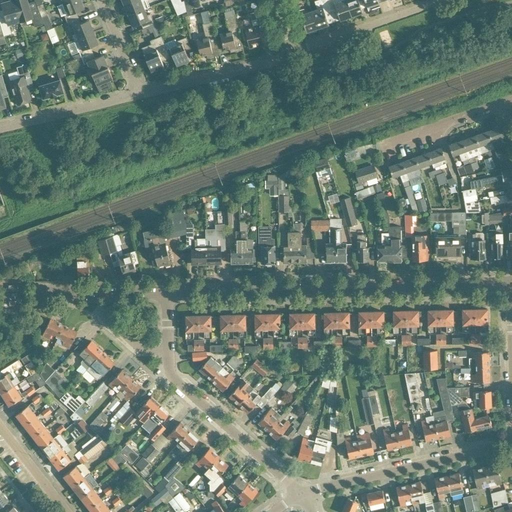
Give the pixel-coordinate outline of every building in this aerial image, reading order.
[(0,22),(3,31),(4,35),(11,33),(8,24),(20,21),(13,0),(8,0),(1,2),(4,10),(0,10),(0,22)] [(27,0),(13,0),(20,21),(32,17),(34,27),(44,24),(42,17),(38,7),(30,9),(27,0)] [(80,0),(71,0),(60,4),(57,6),(61,16),(64,15),(67,22),(79,17),(76,12),(84,9),(80,0)] [(150,7),(146,0),(136,0),(124,5),(128,16),(148,8),(150,7)] [(315,10),(311,11),(317,28),(329,24),(325,13),(330,11),(326,0),(318,0),(314,1),(317,9),(315,10)] [(326,0),(330,11),(336,9),(340,20),(352,16),(345,0),(326,0)] [(345,0),(352,16),(363,13),(359,1),(361,0),(345,0)] [(364,0),(368,10),(380,6),(377,0),(364,0)] [(37,6),(38,7),(42,17),(47,15),(43,3),(37,6)] [(148,8),(128,16),(133,26),(141,23),(143,29),(148,27),(154,24),(150,14),(147,15),(145,9),(148,8)] [(298,10),(300,15),(306,32),(317,28),(311,11),(305,13),(304,8),(298,10)] [(220,35),(221,40),(224,50),(230,49),(230,52),(243,49),(233,9),(224,12),(226,19),(229,33),(220,35)] [(245,29),(247,38),(250,48),(263,44),(260,30),(267,28),(263,13),(256,15),(258,20),(252,22),(253,27),(245,29)] [(196,40),(200,56),(206,54),(207,58),(220,55),(211,21),(210,22),(209,16),(202,18),(203,23),(202,24),(206,38),(196,40)] [(79,17),(67,22),(70,29),(73,28),(76,33),(72,35),(74,40),(94,32),(89,20),(81,23),(79,17)] [(167,50),(164,43),(156,23),(154,24),(148,27),(151,33),(153,32),(156,38),(150,41),(151,44),(141,48),(151,72),(164,67),(162,61),(170,58),(167,50)] [(51,41),(58,38),(54,27),(53,28),(47,30),(51,41)] [(99,44),(94,32),(74,40),(76,44),(74,44),(77,51),(79,50),(80,53),(74,56),(76,59),(81,57),(93,53),(91,47),(99,44)] [(41,35),(43,41),(49,39),(47,33),(41,35)] [(185,51),(191,49),(186,37),(176,41),(175,39),(164,43),(167,50),(170,49),(176,66),(189,60),(185,51)] [(16,50),(15,50),(18,57),(21,56),(24,55),(22,48),(16,50)] [(86,70),(88,75),(108,67),(103,55),(95,58),(93,53),(81,57),(84,64),(88,63),(90,69),(86,70)] [(34,88),(27,64),(17,67),(20,78),(10,81),(12,87),(10,88),(13,96),(14,95),(17,104),(31,100),(28,90),(34,88)] [(62,67),(56,68),(59,78),(65,76),(62,67)] [(108,67),(88,75),(90,79),(94,78),(100,92),(113,87),(110,80),(113,79),(108,67)] [(0,108),(5,106),(2,95),(6,94),(7,96),(8,96),(2,74),(0,75),(0,108)] [(72,76),(66,78),(71,90),(77,87),(72,76)] [(60,80),(40,86),(43,98),(51,96),(51,97),(57,95),(56,94),(64,92),(60,80)] [(501,126),(488,131),(494,149),(498,158),(504,156),(498,139),(505,137),(501,126)] [(494,149),(488,131),(475,136),(481,154),(494,149)] [(475,136),(462,140),(468,158),(474,156),(481,154),(475,136)] [(474,172),(473,169),(468,158),(462,140),(449,145),(453,155),(459,153),(461,161),(462,161),(464,166),(463,166),(463,167),(457,169),(459,175),(474,172)] [(441,148),(428,152),(433,167),(446,162),(441,148)] [(428,152),(415,157),(419,167),(431,163),(433,167),(428,152)] [(474,156),(468,158),(473,169),(479,167),(474,156)] [(313,161),(317,172),(330,168),(326,157),(313,161)] [(419,167),(415,157),(402,162),(406,172),(408,179),(414,177),(421,175),(419,167)] [(491,157),(484,160),(487,170),(495,167),(491,157)] [(412,191),(410,185),(408,179),(406,172),(402,162),(389,166),(392,177),(399,174),(413,212),(417,210),(413,196),(412,193),(412,191)] [(359,182),(362,181),(376,177),(373,165),(356,170),(359,182)] [(441,168),(434,170),(436,176),(439,185),(447,183),(444,172),(442,173),(441,168)] [(503,182),(511,180),(511,169),(501,171),(502,175),(478,180),(470,181),(471,189),(474,189),(482,187),(484,185),(494,184),(503,182)] [(434,170),(428,172),(430,178),(436,176),(434,170)] [(278,176),(278,180),(278,195),(279,212),(285,212),(285,216),(292,216),(291,211),(289,196),(288,189),(285,189),(285,173),(278,176)] [(268,180),(265,180),(265,188),(269,188),(269,196),(278,195),(278,180),(278,176),(278,175),(268,175),(268,180)] [(490,192),(488,192),(489,197),(490,197),(511,192),(511,180),(503,182),(504,189),(493,191),(490,192)] [(359,190),(357,192),(355,192),(358,199),(369,195),(367,188),(359,190)] [(471,189),(461,191),(463,202),(464,202),(476,200),(474,189),(471,189)] [(383,191),(375,193),(377,199),(384,196),(383,191)] [(511,192),(490,197),(491,203),(494,203),(495,204),(508,202),(508,205),(511,204),(511,192)] [(350,197),(339,200),(347,227),(357,224),(350,197)] [(426,210),(423,198),(416,200),(419,212),(426,210)] [(464,202),(466,212),(471,212),(475,212),(479,212),(481,212),(478,199),(476,200),(464,202)] [(185,208),(162,217),(167,233),(186,229),(186,224),(185,208)] [(224,224),(225,224),(232,224),(232,210),(223,211),(224,224)] [(466,230),(465,217),(465,212),(458,212),(458,219),(452,219),(452,227),(458,227),(459,234),(466,234),(466,230)] [(479,212),(480,224),(488,223),(487,212),(479,212)] [(488,212),(487,212),(488,223),(502,223),(502,212),(488,214),(488,212)] [(416,214),(406,214),(406,236),(413,236),(414,260),(427,259),(426,248),(428,248),(427,238),(427,235),(413,236),(413,226),(416,226),(416,214)] [(341,219),(330,220),(330,221),(330,228),(335,228),(336,228),(336,245),(336,262),(346,261),(346,243),(342,243),(342,228),(341,219)] [(330,220),(322,220),(323,231),(330,230),(330,243),(326,243),(326,262),(336,262),(336,245),(336,228),(335,228),(330,228),(330,221),(330,220)] [(247,221),(240,221),(240,227),(240,231),(242,250),(242,263),(253,263),(253,262),(255,262),(255,249),(253,249),(252,239),(248,239),(246,239),(246,231),(247,231),(247,221)] [(193,224),(186,224),(186,229),(187,247),(192,247),(192,263),(197,263),(197,264),(206,264),(205,245),(198,245),(198,239),(193,239),(193,224)] [(205,229),(205,245),(206,264),(215,264),(215,262),(220,262),(220,251),(226,250),(224,224),(215,224),(215,229),(205,229)] [(295,224),(292,224),(294,231),(294,262),(306,262),(306,246),(300,246),(300,231),(300,224),(295,224)] [(400,226),(388,227),(388,233),(389,245),(389,260),(401,260),(400,226)] [(262,263),(274,263),(274,239),(271,239),(271,227),(259,227),(259,249),(262,249),(262,263)] [(491,242),(491,248),(492,258),(503,257),(502,229),(495,230),(496,242),(491,242)] [(231,250),(231,263),(242,263),(242,250),(240,231),(235,231),(235,239),(234,239),(235,250),(231,250)] [(288,246),(284,246),(284,262),(294,262),(294,231),(288,231),(288,246)] [(165,266),(171,265),(163,232),(156,233),(157,236),(144,239),(146,249),(153,247),(156,259),(153,259),(155,266),(157,265),(158,266),(164,265),(165,266)] [(469,234),(469,237),(469,238),(470,247),(471,247),(471,258),(484,258),(484,234),(482,232),(475,233),(475,234),(469,234)] [(382,245),(377,245),(377,261),(389,260),(389,245),(388,233),(382,233),(382,245)] [(366,235),(357,235),(358,261),(369,261),(368,247),(366,247),(366,235)] [(112,236),(105,239),(109,253),(116,251),(117,256),(123,275),(136,271),(134,264),(138,262),(135,251),(130,252),(123,254),(120,244),(115,246),(112,236)] [(459,237),(437,238),(437,255),(460,255),(459,237)] [(109,253),(105,239),(97,241),(102,256),(109,253)] [(77,267),(70,267),(71,277),(78,277),(78,280),(89,280),(89,270),(88,261),(89,261),(88,252),(77,253),(77,261),(77,267)] [(415,325),(406,325),(406,336),(489,334),(489,322),(490,322),(489,308),(458,309),(458,310),(415,310),(415,325)] [(316,313),(302,313),(302,338),(310,338),(310,334),(331,333),(331,337),(340,337),(340,333),(361,333),(361,337),(369,337),(369,311),(355,312),(355,311),(316,312),(316,313)] [(215,314),(184,314),(185,328),(186,328),(186,340),(269,339),(269,328),(259,328),(259,314),(216,315),(215,314)] [(42,335),(48,338),(50,338),(52,334),(58,337),(64,325),(50,319),(42,335)] [(64,325),(58,337),(64,340),(62,344),(69,348),(77,332),(64,325)] [(91,341),(84,348),(79,354),(84,358),(81,362),(81,364),(87,369),(91,364),(103,352),(91,341)] [(437,369),(436,350),(423,351),(424,369),(437,369)] [(103,352),(91,364),(103,375),(115,362),(103,352)] [(207,352),(193,353),(193,361),(207,360),(207,352)] [(469,358),(469,367),(475,367),(489,366),(489,352),(471,352),(471,358),(469,358)] [(28,356),(27,355),(21,359),(24,364),(29,361),(29,362),(31,361),(28,356)] [(40,367),(43,361),(44,358),(38,355),(34,365),(40,367)] [(241,362),(234,355),(226,363),(234,370),(241,362)] [(211,357),(206,362),(199,369),(211,380),(223,367),(211,357)] [(0,391),(1,394),(14,385),(20,382),(16,376),(14,378),(10,373),(22,365),(19,359),(4,369),(7,373),(0,377),(0,391)] [(257,359),(251,366),(263,376),(269,369),(257,359)] [(31,361),(29,362),(24,365),(30,375),(37,370),(31,361)] [(45,362),(39,373),(45,382),(55,371),(46,362),(45,362)] [(490,381),(489,366),(475,367),(476,374),(471,374),(471,382),(490,381)] [(223,367),(211,380),(223,391),(234,378),(223,367)] [(131,378),(122,369),(109,384),(113,388),(116,384),(121,389),(131,378)] [(37,370),(30,375),(26,377),(30,383),(33,380),(35,381),(40,387),(46,383),(45,382),(39,373),(38,371),(38,370),(37,370)] [(64,379),(55,371),(45,382),(46,383),(60,399),(64,394),(57,387),(64,379)] [(416,381),(415,373),(404,374),(406,383),(410,402),(420,400),(416,381)] [(321,385),(329,387),(331,377),(324,375),(321,385)] [(141,386),(131,378),(121,389),(116,394),(122,399),(123,397),(128,401),(141,386)] [(296,386),(289,379),(280,389),(289,395),(296,386)] [(253,388),(243,380),(229,396),(238,405),(253,388)] [(86,402),(90,406),(108,386),(103,382),(86,402)] [(271,387),(263,396),(268,401),(280,387),(275,383),(271,387)] [(14,385),(1,394),(9,405),(27,394),(29,396),(35,390),(36,389),(33,386),(32,386),(21,393),(18,390),(17,390),(14,385)] [(439,389),(440,394),(443,411),(451,409),(450,406),(446,387),(439,389)] [(447,387),(446,387),(450,406),(459,404),(465,432),(476,429),(473,419),(474,419),(471,408),(459,397),(447,387)] [(458,387),(447,387),(459,397),(469,397),(469,387),(458,387)] [(253,388),(238,405),(248,413),(261,398),(257,394),(258,393),(253,388)] [(367,425),(374,424),(366,389),(361,390),(363,398),(361,399),(367,425)] [(473,392),(474,398),(473,398),(473,400),(471,400),(471,406),(473,406),(473,408),(484,407),(489,407),(491,407),(490,391),(473,392)] [(79,395),(75,399),(67,392),(64,394),(60,399),(73,411),(74,412),(81,405),(84,402),(85,402),(79,395)] [(42,399),(38,394),(32,399),(35,404),(42,399)] [(44,406),(46,408),(54,403),(55,402),(49,394),(43,399),(47,403),(44,406)] [(128,410),(120,419),(127,426),(136,415),(144,422),(150,415),(160,404),(151,396),(144,403),(138,410),(136,412),(130,407),(128,410)] [(379,413),(375,396),(368,397),(372,414),(379,413)] [(405,422),(413,420),(410,405),(409,406),(408,401),(403,402),(405,407),(406,406),(406,410),(406,412),(403,412),(405,422)] [(54,403),(46,408),(41,412),(45,417),(57,407),(54,403)] [(34,411),(29,404),(16,415),(24,426),(36,416),(33,412),(34,411)] [(144,422),(141,425),(150,433),(148,435),(154,441),(161,433),(165,428),(160,423),(163,420),(170,413),(160,404),(150,415),(144,422)] [(120,419),(128,410),(123,406),(115,415),(120,419)] [(285,411),(267,431),(277,439),(291,424),(286,420),(283,424),(280,422),(293,408),(290,406),(286,411),(285,411)] [(272,407),(265,415),(258,422),(267,431),(285,411),(281,416),(276,411),(272,407)] [(474,419),(473,419),(476,429),(491,426),(489,415),(489,407),(484,407),(484,416),(474,419)] [(74,412),(73,411),(69,415),(75,424),(74,425),(81,434),(90,427),(82,418),(82,419),(80,417),(74,412)] [(102,411),(89,426),(90,427),(91,428),(96,432),(97,434),(101,430),(103,428),(99,425),(100,424),(108,416),(102,411)] [(433,415),(438,438),(450,435),(446,415),(445,416),(443,411),(432,413),(433,415)] [(297,432),(303,435),(311,418),(306,415),(297,432)] [(421,421),(423,431),(426,441),(438,438),(433,415),(425,417),(426,420),(421,421)] [(36,416),(24,426),(33,437),(45,427),(36,416)] [(294,420),(292,422),(294,424),(286,433),(290,437),(297,430),(295,429),(299,424),(294,420)] [(180,422),(173,429),(167,436),(171,440),(174,437),(179,442),(189,430),(180,422)] [(59,434),(65,429),(62,424),(55,430),(59,434)] [(403,431),(396,432),(400,447),(412,444),(407,424),(402,426),(403,431)] [(45,427),(33,437),(42,447),(54,438),(45,427)] [(383,430),(385,440),(387,450),(400,447),(396,432),(389,434),(388,429),(383,430)] [(189,430),(179,442),(176,445),(179,448),(176,451),(183,457),(199,439),(189,430)] [(369,433),(357,435),(361,455),(374,453),(369,433)] [(54,438),(42,447),(50,458),(62,449),(67,445),(59,434),(54,438)] [(78,452),(75,454),(78,459),(91,449),(103,439),(97,434),(82,446),(83,448),(78,452)] [(344,438),(347,449),(349,458),(361,455),(357,435),(356,436),(358,441),(351,442),(350,437),(344,438)] [(316,437),(315,442),(314,446),(313,446),(310,461),(322,464),(325,451),(329,452),(331,441),(316,437)] [(303,438),(300,448),(297,458),(310,461),(313,446),(314,446),(315,442),(308,440),(308,439),(303,438)] [(91,449),(78,459),(82,464),(107,444),(103,439),(91,449)] [(127,444),(119,452),(132,464),(139,455),(127,444)] [(135,465),(137,466),(135,468),(146,479),(151,474),(144,467),(159,451),(151,444),(142,454),(143,455),(135,465)] [(62,449),(50,458),(59,469),(66,463),(72,459),(71,458),(67,453),(71,450),(67,445),(62,449)] [(209,448),(203,456),(196,463),(201,467),(203,464),(208,468),(219,457),(209,448)] [(119,467),(123,464),(126,460),(117,452),(111,457),(119,467)] [(208,468),(205,472),(214,481),(208,487),(213,491),(219,485),(214,480),(228,465),(219,457),(208,468)] [(187,464),(190,467),(195,462),(192,459),(187,464)] [(168,481),(173,477),(184,465),(178,460),(163,477),(168,481)] [(497,464),(485,467),(489,486),(502,483),(497,464)] [(77,465),(71,470),(63,476),(72,487),(84,477),(80,473),(82,472),(77,465)] [(472,470),(475,479),(477,489),(489,486),(485,467),(472,470)] [(459,473),(446,476),(450,491),(451,495),(463,492),(459,473)] [(84,477),(72,487),(81,498),(93,488),(98,484),(89,474),(84,477)] [(200,476),(198,474),(189,484),(191,487),(200,476)] [(227,488),(221,483),(214,490),(219,497),(225,489),(235,498),(238,495),(248,483),(238,475),(227,488)] [(434,478),(436,488),(439,498),(444,496),(443,492),(450,491),(446,476),(434,478)] [(168,481),(164,486),(165,487),(166,487),(170,494),(173,497),(180,492),(182,490),(190,500),(194,496),(190,490),(189,489),(184,486),(173,477),(169,480),(168,481)] [(420,482),(408,484),(412,500),(413,503),(425,501),(420,482)] [(248,483),(238,495),(243,499),(240,503),(244,506),(257,492),(248,483)] [(412,500),(408,484),(396,487),(400,506),(406,505),(405,502),(412,500)] [(113,490),(109,485),(103,490),(107,495),(113,490)] [(166,487),(160,492),(165,498),(170,494),(166,487)] [(93,488),(81,498),(89,508),(101,499),(93,488)] [(0,506),(8,500),(0,490),(0,506)] [(361,495),(361,499),(367,498),(369,504),(385,501),(382,490),(361,495)] [(474,510),(471,495),(463,497),(466,511),(474,511),(474,510)] [(121,501),(117,496),(111,501),(116,506),(121,501)] [(492,500),(493,506),(508,503),(507,496),(492,500)] [(353,511),(358,502),(348,498),(341,511),(353,511)] [(101,499),(89,508),(92,511),(107,511),(110,510),(101,499)] [(215,509),(210,511),(224,511),(216,501),(212,505),(215,509)] [(440,501),(433,503),(434,511),(440,511),(441,511),(443,511),(440,501)] [(183,511),(178,504),(176,502),(171,505),(176,511),(183,511)] [(144,508),(147,511),(154,508),(150,503),(144,508)] [(425,504),(426,511),(434,511),(433,503),(425,504)]
